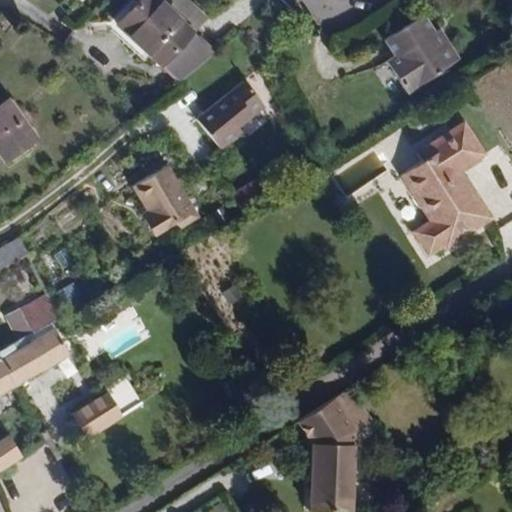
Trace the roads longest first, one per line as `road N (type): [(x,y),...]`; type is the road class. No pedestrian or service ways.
road 1 (residential): [(131,511),(511,266)]
road 2 (unknown): [(0,234),(127,141)]
